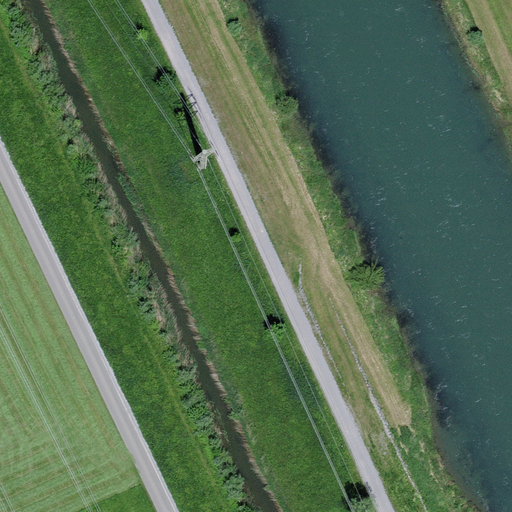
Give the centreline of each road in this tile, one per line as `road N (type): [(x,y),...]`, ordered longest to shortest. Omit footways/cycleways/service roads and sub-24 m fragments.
road 1 (track): [(172,0),(410,511)]
road 2 (unclassified): [(172,511),(0,152)]
